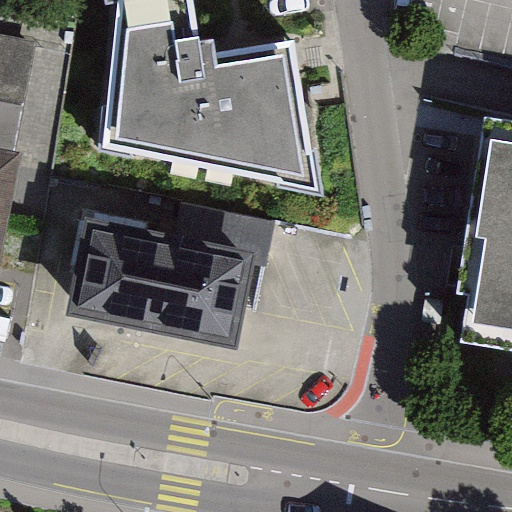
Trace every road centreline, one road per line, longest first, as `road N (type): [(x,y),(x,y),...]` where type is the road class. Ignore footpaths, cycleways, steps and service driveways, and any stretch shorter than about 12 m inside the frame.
road 1 (unclassified): [(368,488),(400,315),(398,249),(358,0)]
road 2 (primary): [(0,425),(368,488)]
road 3 (primary): [(368,488),(511,510)]
